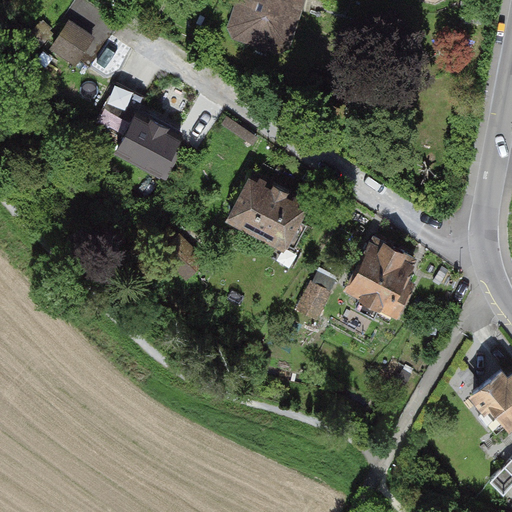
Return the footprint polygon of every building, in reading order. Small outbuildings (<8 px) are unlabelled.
[(344,0),(234,0),(221,39),(281,60),(302,0),(303,0),(340,13),(344,0)] [(103,41),(67,21),(45,60),(80,81),(103,41)] [(184,147),(133,118),(111,156),(162,185),(184,147)] [(312,210),(245,174),(219,223),(285,259),(312,210)] [(179,231),(163,252),(191,273),(207,252),(179,231)] [(423,268),(372,241),(343,294),(394,322),(423,268)] [(511,421),(511,359),(474,386),(503,427),(511,421)] [(511,454),(490,478),(504,491),(511,481),(511,454)]
